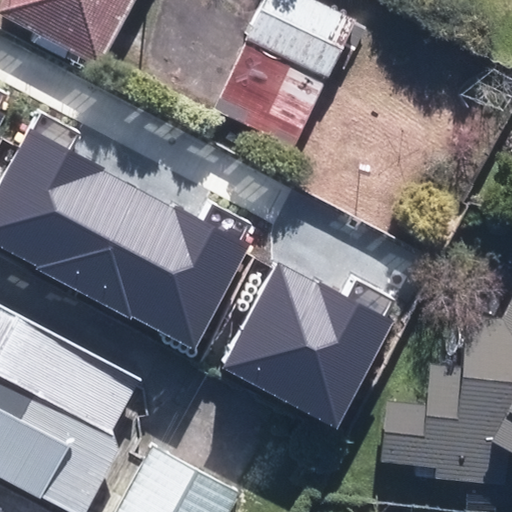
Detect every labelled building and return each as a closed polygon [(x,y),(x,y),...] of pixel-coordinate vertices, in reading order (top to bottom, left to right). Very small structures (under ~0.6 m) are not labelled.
[(0,0),(0,12),(94,62),(126,0),(0,0)] [(290,145),(349,21),(304,0),(266,0),(214,109),(290,145)] [(0,232),(18,242),(81,124),(0,81),(0,232)] [(226,169),(189,237),(271,281),(308,214),(226,169)] [(247,287),(231,315),(294,350),(310,322),(247,287)] [(511,295),(501,320),(462,316),(457,364),(426,362),(422,403),(379,400),(374,473),(498,482),(500,451),(511,456),(511,295)] [(0,475),(70,511),(77,511),(112,446),(107,427),(133,378),(0,308),(0,475)] [(150,445),(114,511),(220,511),(232,489),(150,445)]
